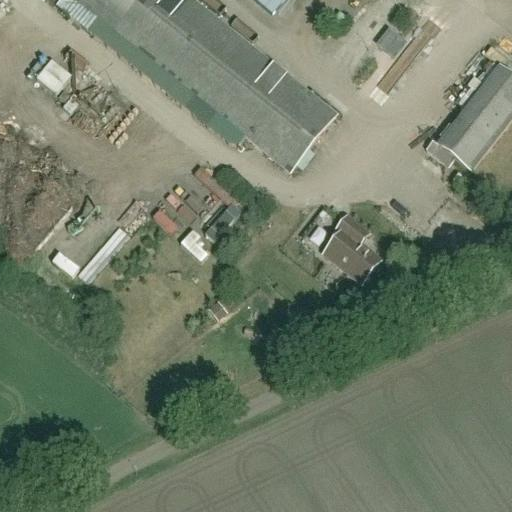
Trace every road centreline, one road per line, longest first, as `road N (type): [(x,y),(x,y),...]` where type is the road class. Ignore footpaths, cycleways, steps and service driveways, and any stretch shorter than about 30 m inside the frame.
road 1 (unclassified): [(44,511),(511,291)]
road 2 (unknown): [(0,86),(49,127),(90,141),(189,156),(275,183),(321,171)]
road 3 (unknown): [(372,124),(215,0)]
road 4 (unknown): [(372,124),(459,25),(511,6)]
